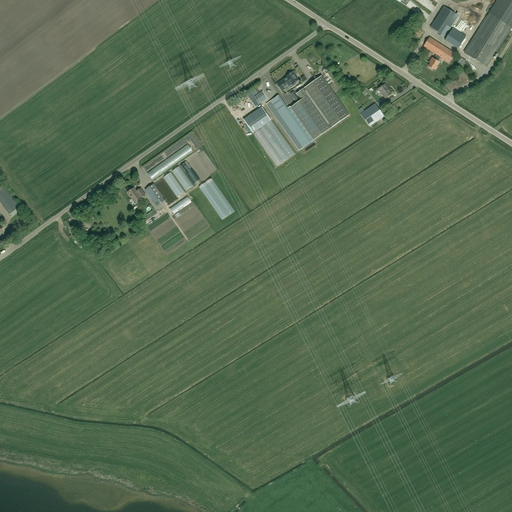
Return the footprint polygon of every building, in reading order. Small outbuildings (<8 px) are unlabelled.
[(423,0),(411,0),(423,9),(428,3),(423,0)] [(511,25),(511,0),(497,0),(464,53),(486,67),(511,25)] [(474,20),(482,12),(474,5),(467,13),(474,20)] [(445,36),(458,16),(444,7),(430,27),(445,36)] [(458,49),(466,36),(453,28),(445,40),(458,49)] [(434,70),(439,62),(438,61),(440,57),(449,63),(455,54),(429,37),(423,46),(436,55),(433,58),(432,58),(429,62),(430,63),(428,66),(434,70)] [(462,66),(466,61),(460,57),(457,63),(462,66)] [(295,83),(298,80),(292,72),(286,77),(287,77),(277,84),(282,91),(287,87),(289,90),(291,88),(289,85),(292,84),(293,86),(296,84),(295,83)] [(322,76),(309,86),(299,93),(302,98),(288,108),(279,95),(273,100),(305,146),(349,115),(322,76)] [(392,94),(385,84),(378,89),(385,99),(392,94)] [(265,94),(256,100),(258,104),(267,98),(265,94)] [(384,117),(375,104),(361,114),(370,127),(384,117)] [(262,107),(244,120),(253,133),(271,121),(262,107)] [(254,133),(275,168),(294,157),(273,122),(254,133)] [(151,179),(193,154),(188,146),(146,172),(151,179)] [(162,153),(162,152),(142,167),(146,173),(170,154),(167,150),(162,153)] [(201,150),(195,154),(209,175),(215,171),(201,150)] [(187,161),(200,182),(207,178),(194,156),(187,161)] [(180,166),(193,186),(199,183),(186,162),(180,166)] [(173,171),(184,192),(190,190),(188,187),(190,187),(180,167),(173,171)] [(0,202),(9,214),(18,207),(19,207),(0,180),(0,202)] [(223,219),(227,216),(206,183),(203,185),(223,216),(222,216),(223,219)] [(165,200),(153,184),(145,189),(156,206),(165,200)] [(141,188),(136,191),(134,188),(127,192),(134,202),(141,198),(142,199),(146,195),(141,188)] [(173,215),(191,203),(188,198),(170,210),(173,215)] [(146,226),(151,236),(172,226),(174,230),(176,229),(167,213),(166,214),(164,210),(155,215),(158,220),(146,226)] [(198,212),(178,226),(184,235),(190,231),(187,226),(190,225),(191,226),(194,224),(193,222),(201,216),(198,212)]
